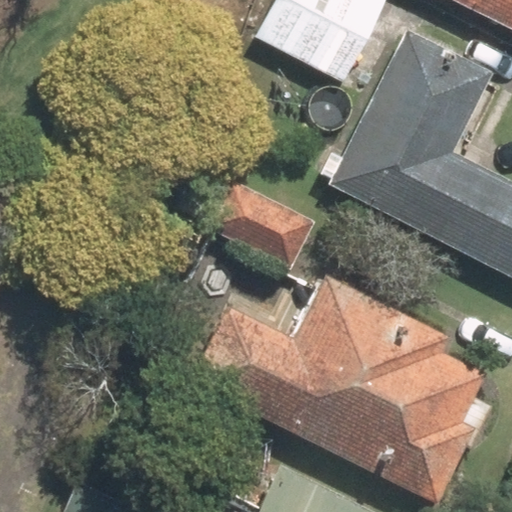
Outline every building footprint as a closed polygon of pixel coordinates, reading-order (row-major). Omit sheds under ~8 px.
[(340,83),(382,0),(275,0),(255,40),(340,83)] [(511,0),(457,0),(511,27),(511,0)] [(511,180),(453,151),(492,73),(400,28),(323,184),(511,276),(511,180)] [(288,271),(313,223),(229,181),(204,229),(288,271)] [(0,276),(15,247),(0,239),(0,276)] [(445,335),(324,276),(293,339),(222,305),(184,381),(434,502),(461,446),(468,450),(491,404),(473,395),(484,374),(437,351),(445,335)] [(98,443),(62,511),(121,511),(144,466),(98,443)] [(373,511),(275,463),(250,511),(373,511)]
